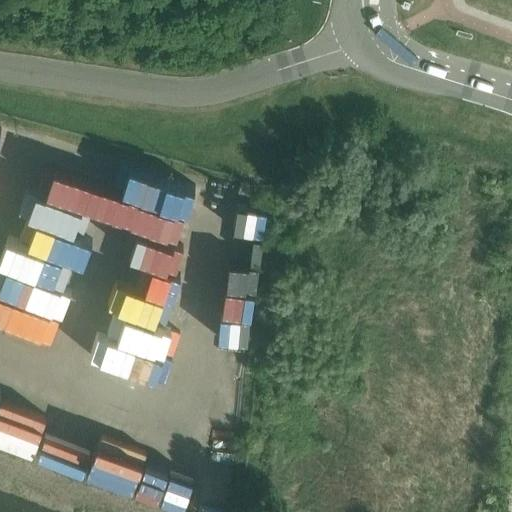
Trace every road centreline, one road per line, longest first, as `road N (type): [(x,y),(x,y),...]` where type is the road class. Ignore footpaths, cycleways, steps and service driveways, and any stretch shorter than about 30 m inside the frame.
road 1 (unclassified): [(370,39),(203,91),(0,67)]
road 2 (unclassified): [(511,100),(395,62),(370,39)]
